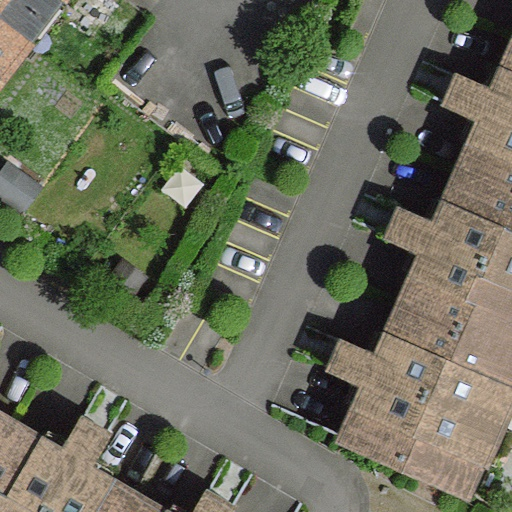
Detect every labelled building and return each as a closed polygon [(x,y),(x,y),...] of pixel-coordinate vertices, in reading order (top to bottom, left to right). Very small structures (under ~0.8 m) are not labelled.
[(0,0),(0,73),(56,0),(0,0)] [(511,65),(464,173),(511,193),(511,65)] [(511,193),(464,173),(407,307),(511,352),(511,193)] [(511,385),(511,352),(407,307),(349,437),(467,491),(496,423),(511,385)] [(0,448),(13,425),(0,417),(0,448)] [(131,511),(138,499),(13,425),(0,448),(0,511),(131,511)]
